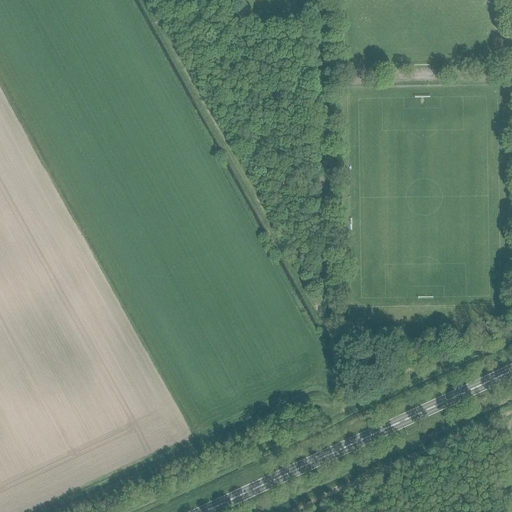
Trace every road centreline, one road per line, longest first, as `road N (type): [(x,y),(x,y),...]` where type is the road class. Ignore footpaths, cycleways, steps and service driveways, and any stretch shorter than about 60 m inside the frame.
road 1 (unknown): [(129,511),(511,338)]
road 2 (trunk): [(202,511),(511,373)]
road 3 (unknown): [(31,511),(311,384),(325,386)]
road 4 (track): [(511,409),(289,511)]
